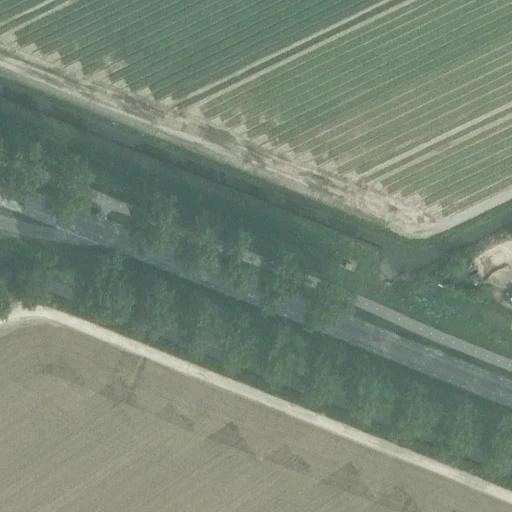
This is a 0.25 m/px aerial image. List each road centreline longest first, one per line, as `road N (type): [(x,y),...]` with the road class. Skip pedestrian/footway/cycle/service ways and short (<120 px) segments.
road 1 (secondary): [(511,395),(0,193)]
road 2 (track): [(511,496),(59,317),(0,321)]
